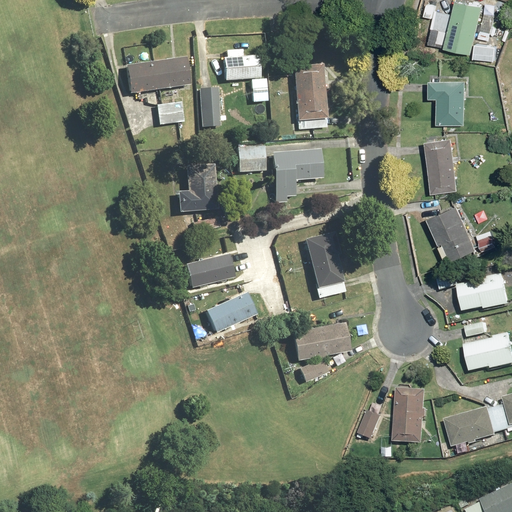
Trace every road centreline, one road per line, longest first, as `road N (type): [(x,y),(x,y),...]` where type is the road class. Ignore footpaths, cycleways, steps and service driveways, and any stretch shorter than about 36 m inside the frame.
road 1 (residential): [(407,329),(376,189),(383,0)]
road 2 (residential): [(93,13),(383,0)]
